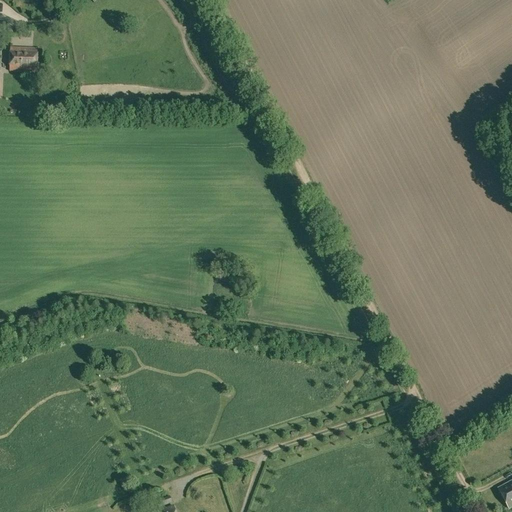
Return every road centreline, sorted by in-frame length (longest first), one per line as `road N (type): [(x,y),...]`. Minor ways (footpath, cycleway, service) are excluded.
road 1 (track): [(390,344),(207,0)]
road 2 (track): [(262,453),(418,398)]
road 3 (track): [(478,511),(417,395)]
